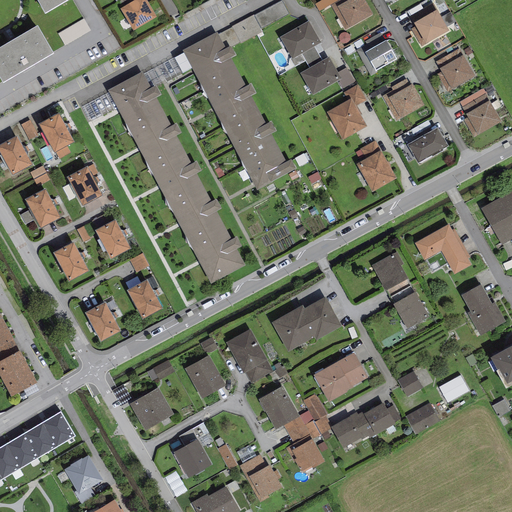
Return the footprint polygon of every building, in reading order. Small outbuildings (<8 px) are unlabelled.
[(36,0),(45,14),(69,0),(36,0)] [(134,0),(123,7),(120,8),(133,31),(157,18),(146,0),(134,0)] [(339,0),(331,5),(345,30),(373,14),(364,0),(339,0)] [(282,1),(254,16),(261,28),(289,14),(282,1)] [(433,4),(410,17),(415,26),(411,29),(421,47),(449,31),(446,27),(441,18),(433,4)] [(450,12),(441,18),(446,27),(456,21),(450,12)] [(254,15),(231,26),(232,28),(240,43),(262,31),(261,28),(254,16),(254,15)] [(84,19),(58,34),(65,46),(91,31),(84,19)] [(309,21),(280,37),(292,59),(301,54),(314,46),(321,43),(309,21)] [(54,53),(37,25),(0,47),(0,78),(3,83),(54,53)] [(231,47),(240,43),(232,28),(218,35),(225,48),(230,45),(231,47)] [(217,32),(182,50),(184,53),(192,68),(255,190),(296,169),(291,160),(286,162),(271,134),(276,131),(271,121),(265,124),(250,95),(256,93),(251,83),(245,86),(231,58),(236,55),(231,47),(230,45),(225,48),(218,35),(217,32)] [(380,33),(365,41),(366,44),(369,50),(385,41),(380,33)] [(377,73),(376,71),(397,60),(386,41),(385,41),(369,50),(366,44),(356,50),(371,76),(377,73)] [(309,68),(322,61),(314,46),(301,54),(309,68)] [(460,49),(436,62),(441,72),(437,75),(447,92),(475,76),(460,49)] [(184,53),(174,59),(181,71),(182,74),(192,68),(184,53)] [(309,68),(300,73),(312,95),(339,80),(341,79),(338,73),(329,57),(322,61),(309,68)] [(174,59),(144,74),(151,87),(155,85),(181,71),(174,59)] [(346,68),(338,73),(341,79),(339,80),(343,88),(355,82),(346,68)] [(142,72),(108,90),(210,284),(245,266),(236,249),(241,247),(236,237),(231,239),(216,211),(221,208),(216,199),(212,201),(197,173),(201,171),(196,161),(191,164),(176,136),(181,133),(176,123),(171,126),(156,98),(161,95),(155,85),(151,87),(144,74),(142,72)] [(406,79),(391,87),(393,90),(382,96),(396,121),(424,105),(412,84),(410,85),(406,79)] [(357,85),(343,93),(348,101),(351,99),(356,106),(366,100),(357,85)] [(462,107),(485,94),(482,89),(459,102),(462,107)] [(485,94),(462,107),(468,118),(464,121),(473,138),(501,122),(485,94)] [(348,101),(327,112),(343,140),(367,126),(356,106),(351,99),(348,101)] [(59,113),(39,124),(54,152),(74,142),(59,113)] [(38,135),(30,120),(21,124),(29,140),(38,135)] [(438,128),(407,145),(418,163),(431,155),(432,157),(443,151),(442,149),(448,146),(438,128)] [(0,144),(0,154),(12,176),(32,165),(17,136),(0,144)] [(375,141),(360,149),(361,150),(366,159),(381,151),(375,141)] [(70,153),(67,147),(56,153),(60,159),(70,153)] [(360,162),(366,159),(361,150),(355,153),(360,162)] [(360,162),(356,164),(372,192),(396,179),(381,151),(366,159),(360,162)] [(87,167),(67,177),(82,206),(102,196),(92,176),(98,173),(93,164),(88,167),(87,167)] [(42,166),(30,172),(37,187),(50,180),(42,166)] [(45,189),(25,199),(30,210),(36,219),(40,229),(60,218),(45,189)] [(511,190),(511,191),(481,208),(502,245),(511,239),(511,190)] [(36,219),(30,210),(20,215),(26,225),(36,219)] [(115,220),(95,230),(110,259),(130,249),(115,220)] [(449,225),(414,243),(424,260),(441,251),(454,275),(471,266),(468,259),(470,257),(454,228),(451,230),(449,225)] [(84,226),(77,230),(83,242),(91,239),(84,226)] [(73,242),(53,253),(68,281),(88,271),(73,242)] [(396,252),(371,266),(385,291),(408,279),(400,266),(403,264),(396,252)] [(143,254),(130,260),(136,273),(149,266),(143,254)] [(511,259),(503,264),(505,271),(511,267),(511,259)] [(146,280),(126,291),(142,319),(162,308),(146,280)] [(481,285),(461,295),(470,312),(467,313),(480,336),(505,322),(494,302),(491,304),(481,285)] [(415,292),(393,305),(407,329),(429,317),(415,292)] [(271,322),(288,352),(314,337),(316,341),(342,326),(325,297),(304,309),(302,305),(271,322)] [(105,303),(85,313),(100,342),(120,331),(105,303)] [(0,347),(13,340),(5,324),(0,326),(0,347)] [(250,329),(226,342),(243,374),(245,373),(267,361),(250,329)] [(212,338),(200,344),(206,354),(218,348),(212,338)] [(0,361),(19,351),(13,340),(0,347),(0,361)] [(511,346),(490,358),(497,370),(499,369),(507,384),(511,381),(511,346)] [(0,375),(3,381),(28,367),(20,351),(19,351),(0,361),(0,375)] [(354,353),(313,375),(328,403),(347,392),(346,390),(368,378),(354,353)] [(208,355),(184,369),(202,400),(226,386),(208,355)] [(168,360),(147,372),(152,380),(157,377),(159,381),(174,372),(168,360)] [(273,372),(267,361),(245,373),(251,384),(273,372)] [(279,363),(274,366),(276,370),(275,371),(279,378),(288,373),(283,366),(281,367),(279,363)] [(37,383),(28,367),(3,381),(11,397),(24,390),(35,384),(37,383)] [(413,371),(397,381),(407,397),(423,388),(413,371)] [(460,375),(439,387),(448,403),(469,391),(460,375)] [(39,391),(35,384),(24,390),(24,392),(20,394),(23,400),(27,398),(26,397),(39,391)] [(123,385),(113,390),(121,405),(131,400),(123,385)] [(282,386),(258,400),(275,430),(283,426),(299,417),(299,416),(282,386)] [(158,388),(129,404),(144,431),(174,415),(158,388)] [(315,394),(303,401),(308,410),(314,420),(315,422),(325,416),(327,415),(315,394)] [(504,400),(492,406),(498,417),(510,411),(504,400)] [(383,403),(363,414),(375,435),(395,424),(394,423),(386,409),(383,403)] [(430,403),(405,417),(415,435),(440,421),(430,403)] [(393,405),(386,409),(394,423),(401,419),(393,405)] [(299,416),(299,417),(304,425),(314,420),(308,410),(299,416)] [(60,412),(42,423),(57,447),(75,437),(60,412)] [(332,427),(331,427),(332,429),(343,449),(361,438),(362,440),(368,436),(369,438),(375,435),(363,414),(362,412),(358,414),(356,412),(350,416),(332,427)] [(332,427),(325,416),(315,422),(314,422),(321,435),(327,431),(332,429),(331,427),(332,427)] [(299,417),(283,426),(293,444),(310,435),(304,425),(299,417)] [(312,440),(321,435),(314,422),(315,422),(314,420),(304,425),(310,435),(312,440)] [(42,423),(24,434),(38,458),(57,447),(42,423)] [(192,429),(179,436),(184,446),(198,439),(192,429)] [(331,436),(327,431),(321,435),(325,440),(331,436)] [(24,434),(5,444),(20,469),(38,458),(24,434)] [(293,444),(286,448),(294,463),(295,462),(302,474),(312,468),(312,469),(325,462),(312,440),(310,435),(293,444)] [(184,446),(173,452),(188,478),(212,465),(198,439),(184,446)] [(324,442),(317,446),(321,452),(328,449),(324,442)] [(5,444),(0,447),(0,476),(2,480),(20,469),(5,444)] [(226,444),(217,449),(228,470),(237,466),(226,444)] [(236,452),(243,464),(256,457),(250,445),(236,452)] [(243,464),(239,466),(259,503),(269,497),(268,495),(282,488),(277,480),(273,472),(270,465),(266,467),(260,455),(256,457),(243,464)] [(70,466),(64,470),(76,491),(79,495),(90,488),(103,480),(88,456),(82,459),(82,458),(70,465),(70,466)] [(175,471),(165,478),(176,498),(187,491),(175,471)] [(207,494),(191,503),(196,511),(238,511),(240,511),(226,486),(208,497),(207,494)] [(95,496),(90,488),(79,495),(76,491),(74,492),(82,505),(95,496)] [(114,500),(93,511),(123,511),(122,509),(120,510),(114,500)]
